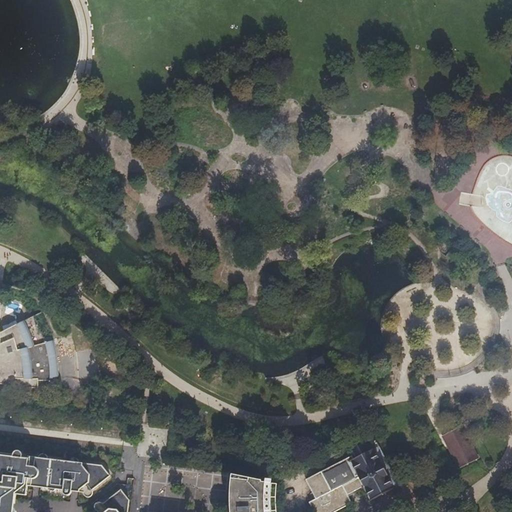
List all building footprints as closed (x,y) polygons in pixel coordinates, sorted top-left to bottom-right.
[(0,384),(36,388),(37,378),(56,379),(55,338),(34,339),(19,318),(0,328),(0,384)] [(456,440),(467,435),(463,425),(451,431),(442,436),(446,445),(456,440)] [(458,469),(479,458),(467,435),(456,440),(446,445),(458,469)] [(349,451),(351,457),(353,459),(347,462),(348,464),(350,462),(356,474),(354,475),(355,477),(357,475),(363,486),(360,488),(361,488),(361,489),(364,488),(370,499),(367,501),(368,502),(399,486),(375,439),(367,443),(366,442),(367,441),(366,440),(347,450),(348,452),(349,451)] [(129,511),(131,496),(121,484),(115,489),(99,502),(99,511),(98,511),(14,511),(16,494),(16,491),(26,484),(28,484),(31,484),(32,484),(48,486),(55,487),(63,488),(64,489),(65,490),(66,491),(69,491),(71,490),(72,488),(85,490),(90,491),(106,477),(111,473),(102,462),(97,461),(65,458),(62,458),(1,451),(0,451),(0,511),(129,511)] [(351,457),(307,479),(316,499),(310,502),(314,511),(334,511),(351,504),(347,495),(361,488),(360,488),(363,486),(357,475),(355,477),(354,475),(356,474),(350,462),(348,464),(347,462),(353,459),(351,457)] [(276,511),(276,499),(277,483),(232,478),(230,493),(230,502),(231,511),(230,511),(276,511)] [(28,486),(28,484),(26,484),(16,491),(20,492),(27,492),(28,487),(28,486)]
